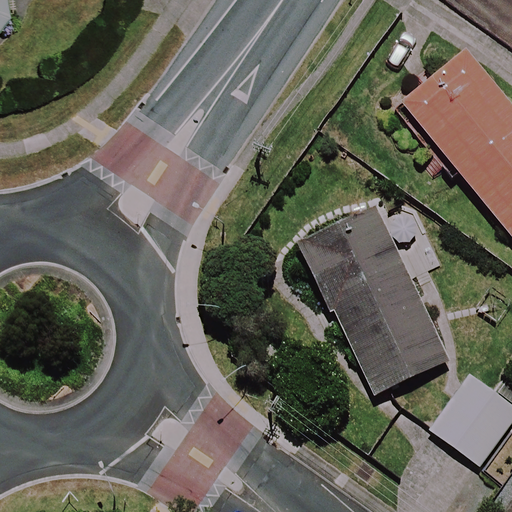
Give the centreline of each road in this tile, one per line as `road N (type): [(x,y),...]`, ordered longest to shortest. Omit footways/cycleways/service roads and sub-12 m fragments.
road 1 (tertiary): [(118,229),(280,0)]
road 2 (tertiary): [(118,229),(148,266),(167,309),(161,379),(141,412)]
road 3 (tertiary): [(141,412),(272,511)]
road 4 (tertiary): [(141,412),(107,437),(66,452),(0,444)]
road 5 (tertiary): [(0,212),(46,203),(93,212),(118,229)]
